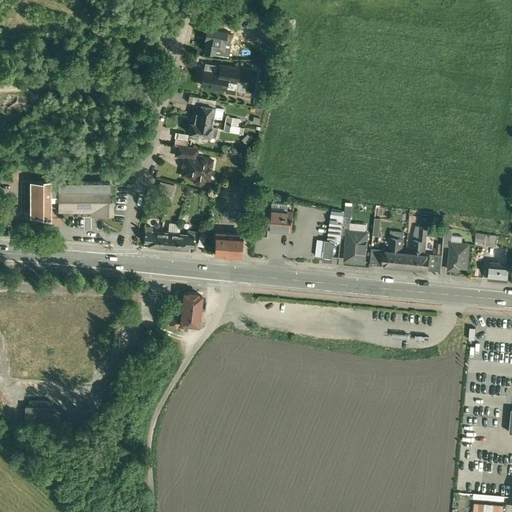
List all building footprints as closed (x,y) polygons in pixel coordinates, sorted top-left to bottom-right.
[(226,30),(207,26),(205,35),(207,36),(204,48),(214,50),(215,46),(223,47),(224,41),(230,42),(232,32),(226,30)] [(238,67),(204,61),(200,85),(225,89),(226,80),(235,82),(238,67)] [(215,106),(197,102),(196,109),(195,109),(194,115),(198,116),(198,117),(213,120),(214,114),(214,113),(216,112),(216,109),(215,108),(216,107),(215,107),(215,106)] [(213,120),(198,117),(198,116),(194,115),(193,117),(194,118),(193,121),(191,121),(189,131),(199,133),(199,134),(200,134),(202,136),(205,136),(207,135),(208,135),(210,135),(213,120)] [(198,147),(178,144),(176,154),(185,156),(186,153),(196,155),(198,147)] [(196,155),(186,153),(185,156),(182,174),(194,176),(194,177),(194,178),(195,180),(196,182),(198,182),(200,182),(201,182),(203,181),(204,180),(205,178),(209,179),(213,158),(196,155)] [(110,188),(58,188),(58,190),(51,190),(51,179),(30,179),(30,215),(38,215),(38,217),(51,219),(51,201),(58,201),(58,210),(98,210),(98,215),(112,215),(112,200),(108,200),(108,198),(110,198),(110,188)] [(156,179),(152,191),(170,196),(173,184),(156,179)] [(223,193),(217,191),(215,199),(221,201),(223,193)] [(295,201),(262,198),(258,233),(265,234),(265,233),(268,231),(269,231),(269,225),(293,227),(294,217),(294,214),(295,201)] [(345,209),(332,206),(328,238),(334,239),(341,240),(342,232),(344,214),(345,209)] [(238,214),(224,213),(223,222),(237,223),(238,214)] [(351,215),(344,214),(342,232),(348,233),(349,229),(350,229),(351,215)] [(152,225),(145,225),(144,240),(148,240),(148,246),(158,247),(159,237),(161,237),(162,231),(152,230),(152,225)] [(453,227),(445,225),(443,243),(451,244),(451,240),(452,240),(453,227)] [(443,229),(424,226),(423,233),(426,233),(426,236),(429,236),(430,234),(435,235),(435,237),(438,237),(438,235),(442,235),(443,229)] [(187,233),(177,232),(176,241),(178,241),(178,248),(189,249),(189,245),(193,245),(194,230),(188,229),(187,233)] [(350,229),(349,229),(348,233),(346,258),(365,259),(367,231),(350,229)] [(177,232),(162,231),(161,237),(159,237),(158,247),(178,248),(178,241),(176,241),(177,232)] [(244,233),(215,231),(214,252),(243,253),(244,233)] [(498,234),(487,232),(486,242),(496,243),(498,234)] [(390,235),(389,247),(384,247),(382,263),(394,264),(397,236),(390,235)] [(404,236),(397,236),(394,264),(406,266),(407,249),(402,249),(404,236)] [(413,237),(412,250),(407,249),(406,266),(417,267),(420,238),(413,237)] [(332,256),(334,239),(328,238),(325,238),(323,255),(332,256)] [(430,251),(425,251),(426,238),(420,238),(417,267),(429,268),(430,251)] [(452,240),(451,240),(451,244),(449,267),(459,268),(459,265),(467,266),(469,242),(452,240)] [(508,246),(501,246),(499,261),(507,262),(508,246)] [(499,261),(491,260),(489,276),(507,278),(509,262),(507,262),(499,261)] [(198,289),(188,289),(187,291),(183,291),(182,306),(181,315),(181,322),(198,323),(199,307),(204,307),(205,299),(200,298),(201,292),(198,292),(198,289)] [(178,306),(169,323),(176,326),(181,315),(182,306),(178,306)] [(52,398),(30,397),(29,403),(26,403),(25,411),(54,412),(54,404),(52,404),(52,398)] [(25,411),(24,411),(23,421),(56,423),(57,413),(54,412),(25,411)] [(502,511),(503,503),(474,501),(473,511),(502,511)]
